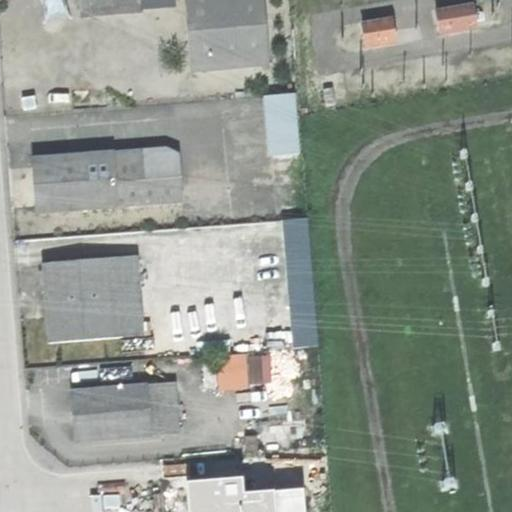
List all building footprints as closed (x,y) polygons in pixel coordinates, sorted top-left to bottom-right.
[(80,0),(82,15),(176,7),(175,0),(80,0)] [(187,0),(190,35),(192,70),(270,65),(265,0),(187,0)] [(438,13),(441,34),(477,29),(474,8),(438,13)] [(364,26),(367,47),(396,43),(393,22),(364,26)] [(267,155),(301,153),(297,92),(263,94),(267,155)] [(164,150),(141,152),(143,181),(181,178),(179,155),(164,150)] [(34,193),(36,214),(145,206),(143,181),(141,152),(32,160),(34,193)] [(181,178),(143,181),(145,206),(182,203),(181,178)] [(292,347),(318,344),(308,218),(281,220),(292,347)] [(137,258),(118,259),(125,339),(144,337),(137,258)] [(118,259),(43,265),(47,305),(50,345),(125,339),(118,259)] [(215,356),(218,388),(273,383),(271,352),(215,356)] [(73,420),(76,444),(179,434),(174,385),(71,395),(73,420)]
